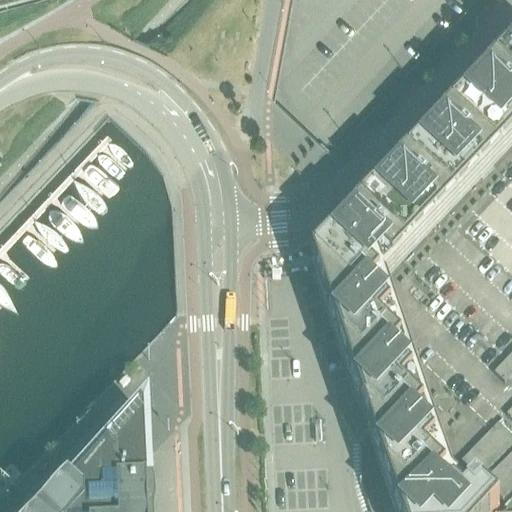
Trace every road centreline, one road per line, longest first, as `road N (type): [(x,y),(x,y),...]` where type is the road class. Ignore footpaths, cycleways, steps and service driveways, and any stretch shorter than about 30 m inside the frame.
road 1 (tertiary): [(230,223),(308,220),(511,9)]
road 2 (secondary): [(230,223),(217,148),(152,81),(71,60),(23,66),(0,82)]
road 3 (secondary): [(0,101),(76,78),(149,103),(194,152),(204,222)]
road 4 (secondary): [(204,222),(218,433)]
road 5 (secondary): [(218,433),(230,223)]
road 6 (unclassified): [(26,511),(125,403)]
